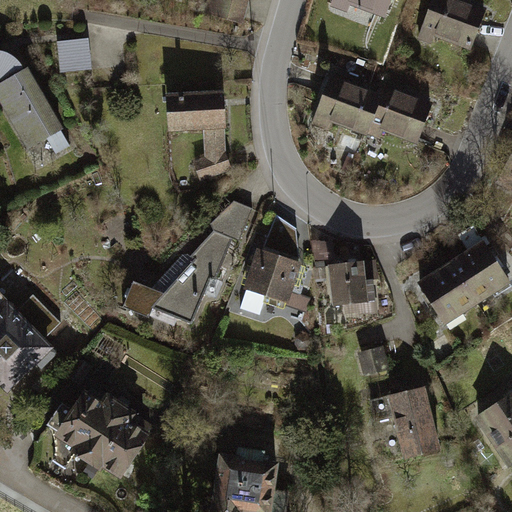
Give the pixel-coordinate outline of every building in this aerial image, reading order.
[(259,0),(215,0),(213,10),(254,21),(259,0)] [(404,0),(346,0),(345,3),(398,20),(404,0)] [(494,11),(467,0),(439,0),(430,25),(485,45),(494,11)] [(92,39),(62,42),(65,75),(95,72),(92,39)] [(0,93),(36,151),(72,131),(36,69),(33,70),(24,59),(14,52),(0,53),(0,93)] [(382,92),(337,78),(325,117),(369,132),(382,92)] [(442,103),(386,83),(371,127),(429,145),(442,103)] [(233,94),(178,96),(181,132),(211,131),(213,160),(204,162),(210,181),(238,172),(233,94)] [(361,150),(364,137),(341,132),(338,145),(361,150)] [(240,242),(219,231),(169,291),(144,284),(136,307),(159,320),(165,310),(203,323),(240,242)] [(511,255),(503,240),(433,280),(459,325),(511,295),(511,255)] [(313,261),(272,244),(255,288),(299,303),(313,261)] [(378,262),(339,267),(347,306),(385,301),(378,262)] [(66,345),(12,293),(0,305),(0,373),(23,394),(66,345)] [(441,388),(400,397),(414,462),(455,453),(441,388)] [(164,429),(99,389),(69,442),(138,481),(164,429)] [(511,405),(492,420),(511,444),(511,405)] [(286,511),(292,463),(234,455),(226,511),(286,511)]
